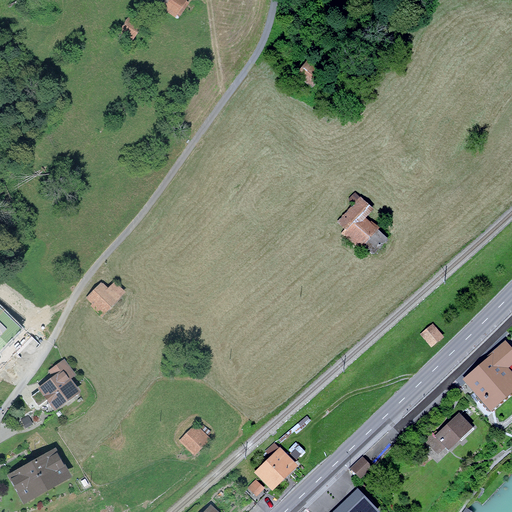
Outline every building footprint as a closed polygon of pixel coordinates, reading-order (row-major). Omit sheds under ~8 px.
[(184,0),(167,0),(162,8),(176,19),(187,5),(183,2),(184,0)] [(129,19),(118,34),(128,42),(139,27),(129,19)] [(311,59),(298,74),(313,86),(322,75),(317,72),(318,71),(315,68),(318,64),(311,59)] [(371,210),(360,200),(340,222),(347,229),(343,233),(359,248),(363,244),(373,254),(385,241),(362,219),(371,210)] [(92,306),(100,315),(123,292),(115,283),(107,291),(101,285),(88,298),(94,304),(92,306)] [(432,327),(423,335),(430,343),(439,334),(432,327)] [(493,360),(469,380),(491,405),(511,386),(511,379),(507,374),(511,368),(511,353),(505,345),(490,357),(493,360)] [(55,406),(75,391),(63,374),(32,398),(39,407),(49,398),(55,406)] [(437,438),(448,449),(472,427),(460,414),(436,437),(432,433),(424,440),(430,445),(437,438)] [(182,440),(195,452),(209,439),(196,426),(182,440)] [(258,472),(271,485),(293,463),(280,450),(258,472)] [(11,477),(24,500),(32,496),(29,492),(58,476),(60,480),(67,476),(54,453),(36,463),(33,458),(27,461),(30,466),(11,477)] [(370,468),(361,459),(351,469),(360,478),(370,468)] [(247,495),(257,504),(267,494),(254,482),(244,492),(247,495)] [(351,496),(346,501),(357,511),(372,511),(375,509),(357,490),(351,496)] [(248,511),(257,504),(247,495),(237,505),(244,511),(248,511)] [(336,511),(357,511),(346,501),(341,506),(336,511)]
